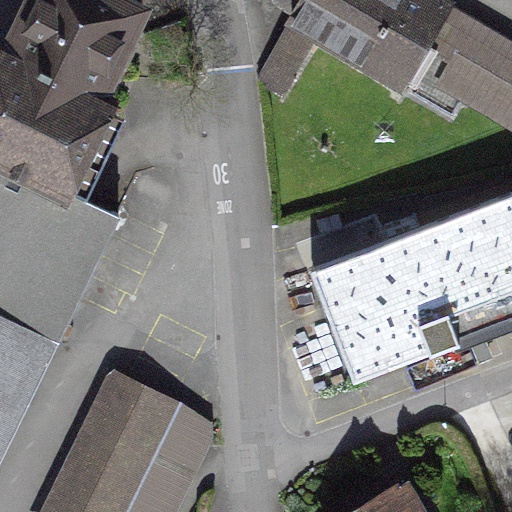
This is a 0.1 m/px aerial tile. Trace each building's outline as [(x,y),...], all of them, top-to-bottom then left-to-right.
[(0,449),(114,215),(62,190),(138,32),(127,0),(33,0),(0,68),(0,449)] [(299,0),(287,20),(395,84),(398,78),(408,85),(406,89),(446,112),(457,93),(511,124),(511,55),(465,28),(446,61),(417,44),(440,6),(441,7),(444,2),(439,0),(299,0)] [(511,191),(307,270),(349,380),(456,340),(445,313),(511,287),(511,191)] [(40,511),(169,511),(212,432),(111,379),(40,511)] [(417,511),(402,484),(351,511),(417,511)]
